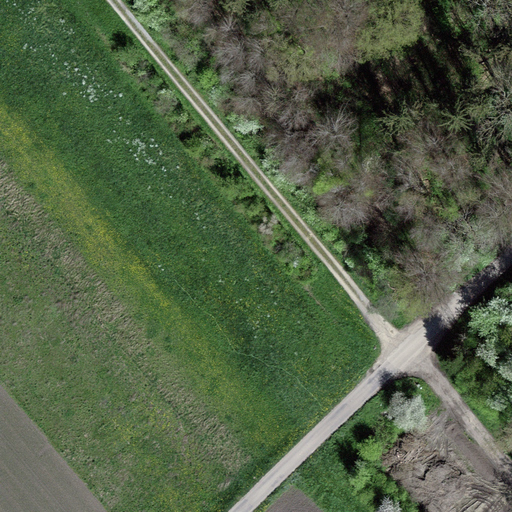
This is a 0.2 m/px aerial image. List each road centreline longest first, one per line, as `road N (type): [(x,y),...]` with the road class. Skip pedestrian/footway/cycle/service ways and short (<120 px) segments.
road 1 (track): [(511,475),(117,0)]
road 2 (unclassified): [(511,261),(407,348),(242,511)]
